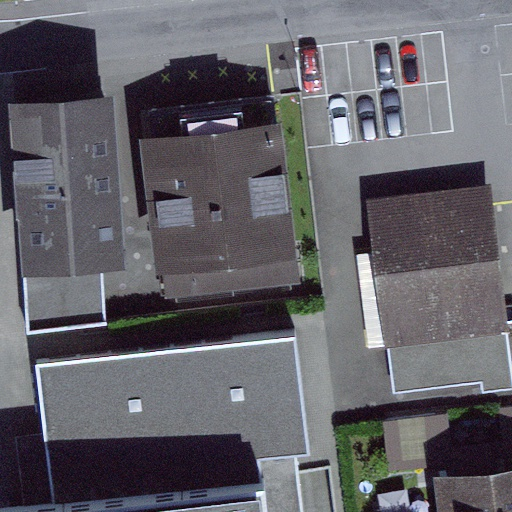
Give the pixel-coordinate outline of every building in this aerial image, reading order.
[(13,101),(34,323),(101,317),(95,250),(117,248),(103,93),(13,101)] [(270,124),(152,139),(171,285),(288,270),(270,124)] [(490,182),(368,198),(387,346),(510,331),(509,319),(490,182)] [(511,386),(511,318),(509,319),(510,331),(387,346),(393,391),(481,381),(482,390),(511,386)] [(41,511),(298,511),(290,447),(306,444),(292,332),(43,364),(62,509),(41,511)] [(511,511),(511,466),(445,475),(449,511),(511,511)]
